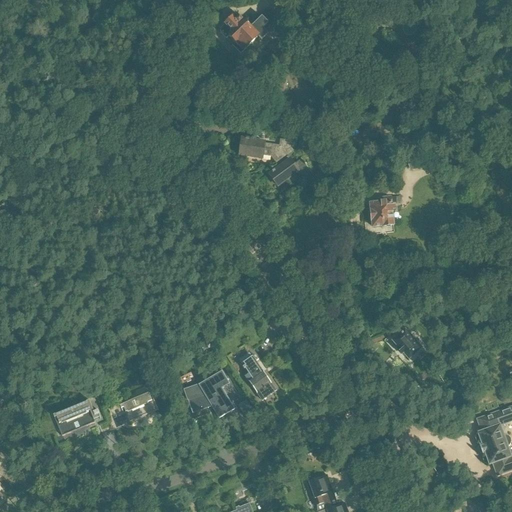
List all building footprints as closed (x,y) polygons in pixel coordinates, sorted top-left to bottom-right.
[(373,24),(392,13),(389,8),(370,19),(373,24)] [(273,19),(275,16),(270,10),(262,17),(258,21),(250,13),(243,20),(236,13),(225,24),(225,25),(220,30),(220,33),(226,39),(229,36),(236,43),(233,46),(241,54),(246,48),(247,48),(257,39),(258,40),(260,38),(262,40),(268,34),(266,32),(276,22),(273,19)] [(309,57),(299,65),(314,83),(324,74),(309,57)] [(285,158),(294,152),(293,151),(290,148),(291,142),(280,141),(279,146),(264,144),(264,143),(252,141),(252,140),(246,139),(245,140),(242,140),(239,155),(262,158),(262,156),(271,157),(276,164),(285,158)] [(410,171),(424,167),(420,154),(406,159),(410,171)] [(285,158),(276,164),(279,168),(275,172),(274,171),(272,172),(272,173),(269,176),(277,186),(297,171),(301,175),(309,169),(302,160),(295,166),(290,160),(288,162),(285,158)] [(338,192),(347,184),(338,174),(329,182),(338,192)] [(391,206),(390,198),(379,199),(380,203),(373,204),(373,210),(371,210),(372,221),(373,227),(382,226),(382,227),(393,225),(392,210),(394,210),(394,206),(391,206)] [(407,359),(419,348),(403,330),(391,341),(397,347),(395,349),(400,354),(402,352),(407,359)] [(243,365),(242,365),(248,374),(245,377),(261,401),(275,392),(249,353),(239,360),(243,365)] [(444,381),(451,377),(445,366),(436,372),(440,379),(442,378),(444,381)] [(198,393),(195,384),(184,388),(187,396),(186,397),(191,412),(212,405),(221,418),(234,410),(221,388),(211,394),(208,389),(198,393)] [(107,407),(117,430),(126,427),(124,423),(129,422),(129,423),(158,411),(151,393),(120,406),(119,402),(107,407)] [(117,430),(107,407),(94,413),(89,401),(53,416),(62,437),(97,422),(102,433),(107,431),(108,434),(117,430)] [(485,405),(488,412),(498,408),(496,402),(485,405)] [(510,443),(510,440),(509,437),(506,436),(503,436),(500,426),(509,422),(511,421),(511,407),(477,420),(481,432),(477,433),(478,435),(476,436),(475,438),(475,440),(477,442),(479,443),(481,443),(482,446),(480,447),(482,454),(484,453),(486,456),(484,457),(483,459),(483,462),(484,463),(486,464),(488,464),(489,465),(492,464),(497,476),(511,470),(511,456),(511,457),(507,447),(509,445),(510,443)] [(19,425),(8,430),(11,437),(22,433),(19,425)] [(324,503),(334,499),(332,493),(326,476),(308,482),(312,494),(311,494),(315,506),(317,506),(317,511),(321,511),(327,510),(324,503)] [(0,507),(8,500),(1,492),(3,490),(0,486),(0,507)] [(334,499),(324,503),(327,510),(321,511),(347,511),(344,504),(337,506),(334,499)]
